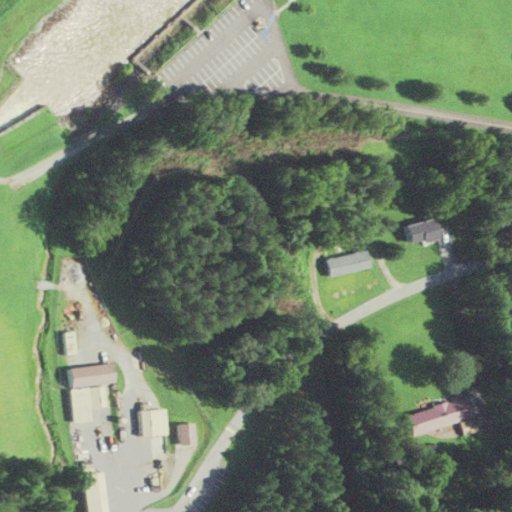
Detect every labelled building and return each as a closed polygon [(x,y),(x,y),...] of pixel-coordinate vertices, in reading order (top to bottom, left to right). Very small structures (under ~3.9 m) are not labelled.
[(397,224),(402,245),(433,238),(429,218),(397,224)] [(365,269),(362,250),(318,257),(322,277),(365,269)] [(68,355),(82,353),(79,330),(65,331),(68,355)] [(108,383),(119,382),(118,363),(68,367),(74,422),(92,420),(91,408),(110,406),(108,383)] [(473,431),(463,394),(397,412),(403,435),(453,421),(457,435),(473,431)] [(170,408),(138,409),(139,436),(157,435),(158,458),(171,458),(170,408)] [(195,423),(178,423),(178,443),(195,443),(195,423)] [(105,511),(100,471),(81,473),(86,511),(105,511)]
